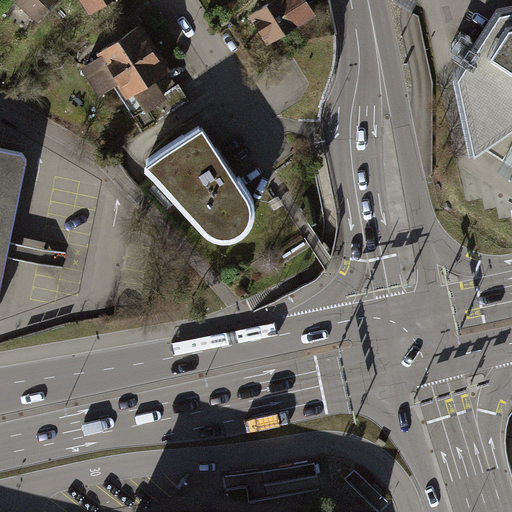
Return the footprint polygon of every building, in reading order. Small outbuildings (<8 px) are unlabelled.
[(12,0),(40,24),(61,0),(12,0)] [(81,0),(91,16),(116,0),(81,0)] [(309,0),(277,0),(251,17),(268,44),(318,12),(309,0)] [(460,79),(478,156),(511,132),(511,10),(501,13),(460,79)] [(138,94),(158,125),(188,107),(168,75),(170,74),(142,29),(102,54),(130,99),(138,94)] [(250,202),(204,130),(150,166),(210,234),(223,239),(236,238),(246,230),(252,217),(250,202)] [(0,155),(0,296),(26,161),(0,155)]
